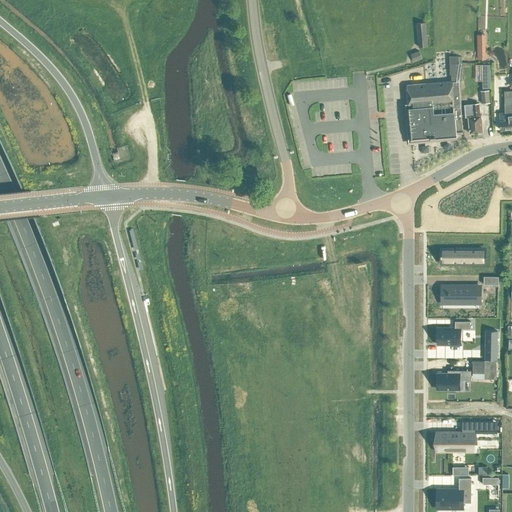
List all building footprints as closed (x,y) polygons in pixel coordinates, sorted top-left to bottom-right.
[(417,23),(418,47),(428,46),(426,22),(417,23)] [(488,33),(479,33),(479,57),(488,57),(488,33)] [(419,51),(411,54),(414,61),(421,59),(419,51)] [(450,56),(450,63),(450,74),(455,74),(456,81),(407,85),(408,104),(412,139),(457,134),(457,132),(463,131),(462,117),(461,95),(459,80),(462,80),(462,63),(459,63),(459,56),(450,56)] [(490,103),(489,90),(481,91),(482,103),(490,103)] [(511,90),(505,91),(505,112),(499,112),(501,130),(511,128),(511,90)] [(483,132),(481,115),(480,115),(479,103),(472,104),(473,116),(469,116),(470,133),(483,132)] [(443,250),(443,264),(482,264),(482,258),(485,258),(485,250),(443,250)] [(482,286),(449,286),(450,302),(481,302),(482,286)] [(461,344),(461,329),(471,329),(471,321),(455,321),(455,328),(437,328),(437,344),(461,344)] [(498,347),(498,330),(485,330),(485,347),(498,347)] [(473,360),(473,372),(484,372),(484,378),(497,378),(497,360),(485,360),(473,360)] [(454,374),(438,374),(439,389),(464,390),(464,370),(454,370),(454,374)] [(438,441),(438,445),(448,445),(448,449),(469,449),(469,433),(491,433),(491,420),(462,420),(462,433),(437,433),(437,441),(438,441)] [(463,502),(463,496),(471,496),(471,491),(438,490),(438,500),(440,500),(440,506),(463,506),(463,502)]
